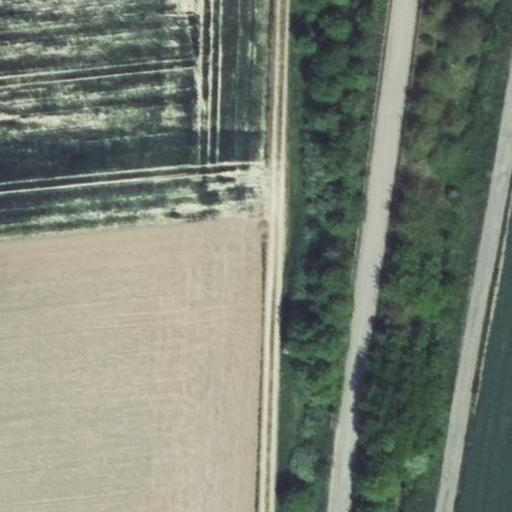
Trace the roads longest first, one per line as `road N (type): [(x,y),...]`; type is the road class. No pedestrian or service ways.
road 1 (unclassified): [(339,511),(404,0)]
road 2 (track): [(445,511),(511,118)]
